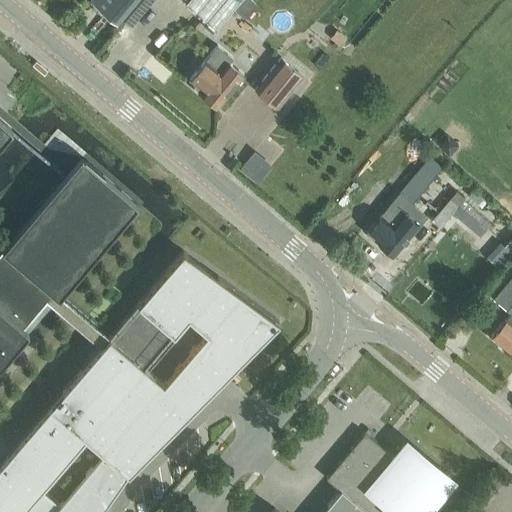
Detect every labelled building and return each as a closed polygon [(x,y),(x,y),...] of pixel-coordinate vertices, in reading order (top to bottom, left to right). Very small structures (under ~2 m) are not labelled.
[(116,22),(134,0),(90,0),(90,1),(116,22)] [(187,0),(185,3),(215,29),(239,0),(187,0)] [(336,30),(331,38),(340,45),(346,38),(336,30)] [(196,84),(193,87),(217,106),(243,75),(228,63),(232,58),(217,46),(190,79),(196,84)] [(303,76),(281,57),(255,88),(277,106),(303,76)] [(320,110),(285,152),(306,170),(341,128),(320,110)] [(0,364),(14,348),(28,332),(23,327),(46,301),(101,347),(109,337),(59,295),(137,203),(87,161),(85,163),(89,166),(86,170),(85,170),(85,169),(84,169),(83,169),(82,169),(81,169),(80,169),(79,170),(78,170),(78,171),(77,172),(77,173),(77,174),(77,175),(77,176),(77,177),(78,178),(78,179),(75,183),(65,174),(63,176),(2,248),(2,249),(0,251),(0,142),(12,128),(0,118),(0,364)] [(429,156),(366,233),(378,242),(394,255),(426,216),(412,203),(442,167),(429,156)] [(456,191),(432,220),(440,228),(452,214),(461,222),(469,213),(460,205),(465,198),(456,191)] [(511,255),(511,241),(509,239),(503,245),(500,242),(486,256),(499,268),(511,255)] [(279,321),(278,320),(183,250),(111,335),(109,337),(101,347),(12,451),(0,465),(0,511),(101,511),(128,475),(182,419),(224,377),(279,321)] [(507,311),(510,313),(499,326),(504,330),(495,340),(511,354),(511,277),(494,299),(507,311)] [(278,511),(274,509),(271,511),(424,511),(451,480),(421,454),(415,462),(404,452),(404,451),(405,451),(405,450),(405,449),(405,448),(404,448),(404,447),(403,446),(402,446),(402,445),(401,445),(400,445),(399,445),(398,446),(397,446),(397,447),(396,447),(396,448),(396,449),(396,450),(396,451),(396,452),(397,453),(394,457),(364,432),(326,477),(340,489),(320,511),(278,511)]
